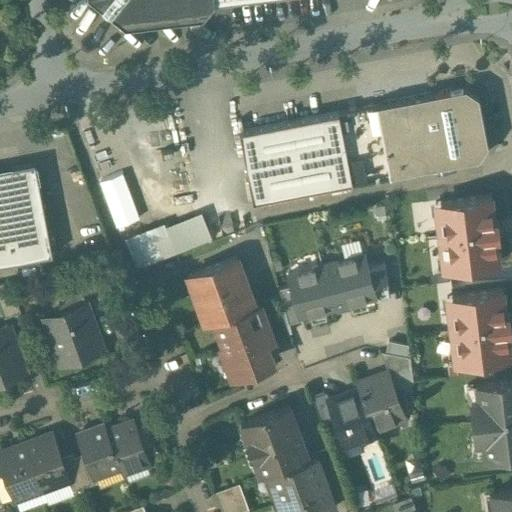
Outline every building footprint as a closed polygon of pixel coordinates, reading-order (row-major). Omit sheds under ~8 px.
[(94,0),(104,8),(102,11),(110,18),(113,14),(126,25),(200,15),(212,0),(94,0)] [(465,86),(238,129),(252,200),(479,156),(487,143),(478,94),(465,86)] [(32,161),(0,167),(0,263),(51,253),(32,161)] [(491,194),(440,200),(442,212),(437,213),(442,255),(447,254),(448,266),(499,260),(496,235),(498,234),(496,219),(494,219),(491,194)] [(135,262),(211,236),(201,207),(125,233),(135,262)] [(364,252),(288,273),(299,315),(335,306),(336,309),(349,306),(348,302),(375,295),(364,252)] [(236,255),(187,273),(205,321),(212,318),(253,303),(236,255)] [(89,265),(72,269),(81,294),(97,288),(89,265)] [(11,285),(0,289),(0,307),(3,316),(5,316),(20,310),(11,285)] [(502,288),(452,294),(453,306),(448,307),(453,349),(458,348),(460,360),(511,354),(508,329),(510,328),(508,313),(506,313),(502,288)] [(253,303),(212,318),(212,320),(219,317),(224,331),(219,333),(223,343),(220,344),(230,372),(270,357),(264,341),(273,338),(272,338),(264,315),(259,301),(253,303)] [(85,302),(44,317),(60,363),(102,347),(85,302)] [(0,307),(0,327),(8,324),(5,316),(3,316),(0,307)] [(283,308),(264,315),(272,338),(290,332),(283,308)] [(0,327),(0,378),(25,370),(8,324),(0,327)] [(409,355),(379,349),(387,370),(388,370),(389,374),(410,367),(409,355)] [(410,367),(389,374),(394,388),(412,383),(410,367)] [(387,370),(355,381),(357,387),(358,387),(373,427),(389,421),(388,417),(403,411),(394,388),(389,374),(388,370),(387,370)] [(511,379),(475,384),(477,398),(470,399),(475,440),(482,439),(484,455),(511,451),(511,379)] [(328,398),(327,398),(333,416),(342,440),(357,435),(358,438),(375,432),(373,427),(358,387),(357,387),(328,398)] [(325,390),(311,396),(320,421),(333,416),(327,398),(328,398),(325,390)] [(289,403),(240,421),(241,425),(246,428),(248,427),(252,439),(247,441),(252,454),(256,453),(259,461),(256,466),(259,473),(266,471),(308,456),(302,440),(302,439),(302,438),(299,431),(299,430),(298,430),(289,403)] [(107,428),(106,428),(120,466),(119,466),(121,472),(148,462),(145,453),(135,427),(132,419),(107,428)] [(104,423),(78,433),(85,452),(93,476),(95,475),(119,466),(120,466),(106,428),(107,428),(104,423)] [(156,449),(147,423),(135,427),(145,453),(156,449)] [(51,432),(24,442),(42,489),(67,479),(69,479),(61,457),(51,432)] [(24,442),(0,450),(0,459),(6,476),(13,495),(15,499),(42,489),(24,442)] [(72,452),(61,457),(69,479),(67,479),(72,490),(84,486),(73,456),(72,452)] [(85,452),(73,456),(84,486),(97,481),(95,475),(93,476),(85,452)] [(308,456),(266,471),(281,511),(320,511),(323,511),(323,510),(335,506),(328,488),(329,487),(328,485),(328,486),(325,477),(325,475),(324,475),(316,453),(308,456)] [(6,476),(0,478),(0,493),(2,499),(13,495),(6,476)] [(239,481),(214,490),(222,511),(235,511),(248,507),(239,481)] [(511,511),(511,488),(491,491),(491,493),(493,492),(495,510),(489,511),(511,511)]
